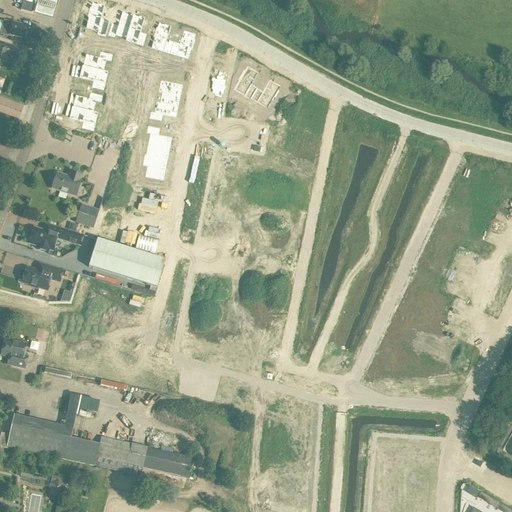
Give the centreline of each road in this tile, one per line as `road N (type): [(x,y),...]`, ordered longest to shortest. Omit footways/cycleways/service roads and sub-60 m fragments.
road 1 (residential): [(336,89),(279,364),(350,386)]
road 2 (residential): [(216,23),(199,69),(145,352)]
road 3 (residential): [(350,386),(463,136)]
road 4 (tertiary): [(0,219),(37,120),(66,0)]
road 5 (residential): [(511,313),(462,414),(449,464)]
road 6 (residential): [(216,23),(336,89)]
road 7 (residential): [(336,89),(463,136)]
